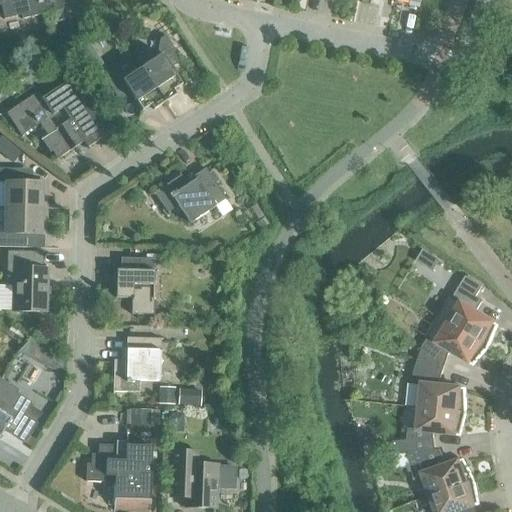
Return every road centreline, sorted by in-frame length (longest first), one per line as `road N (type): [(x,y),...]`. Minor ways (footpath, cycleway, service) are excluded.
road 1 (residential): [(3,511),(78,417),(91,387),(89,199),(103,181),(249,81),(261,24)]
road 2 (residential): [(440,57),(261,24)]
